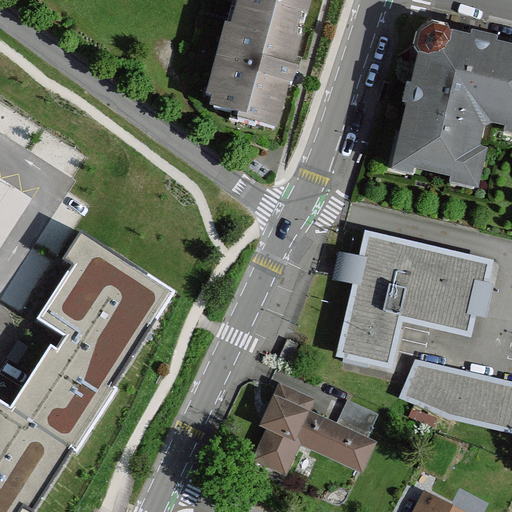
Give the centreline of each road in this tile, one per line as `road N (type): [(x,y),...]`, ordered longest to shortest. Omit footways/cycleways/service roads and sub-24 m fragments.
road 1 (residential): [(0,15),(291,220)]
road 2 (residential): [(169,473),(291,220)]
road 3 (residential): [(291,220),(376,0)]
